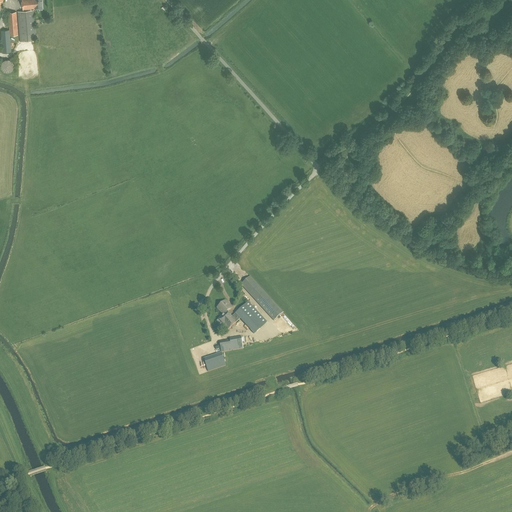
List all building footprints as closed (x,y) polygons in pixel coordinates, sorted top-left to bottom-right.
[(21,0),(23,9),(23,11),(17,11),(20,41),(36,40),(34,10),(31,10),(31,9),(35,8),(43,8),(42,0),(21,0)] [(2,52),(11,52),(10,35),(18,35),(16,11),(8,12),(9,29),(1,30),(2,52)] [(8,59),(6,59),(4,60),(2,62),(1,63),(1,65),(1,66),(1,68),(2,68),(2,70),(3,70),(4,71),(5,72),(7,72),(9,72),(10,72),(11,71),(12,70),(13,69),(14,67),(14,66),(14,65),(14,64),(13,62),(12,61),(10,60),(9,59),(8,59)] [(274,321),(279,317),(283,313),(252,279),(250,276),(241,285),(243,287),(274,321)] [(232,317),(227,312),(232,308),(225,300),(216,308),(223,315),(218,320),(217,321),(219,324),(221,323),(223,325),(222,326),(226,331),(240,319),(235,314),(232,317)] [(244,306),(235,314),(240,319),(253,334),(262,325),(266,322),(248,302),(244,306)] [(221,353),(243,349),(243,347),(241,336),(229,338),(229,339),(219,341),(221,353)] [(208,372),(226,366),(221,353),(203,359),(208,372)]
